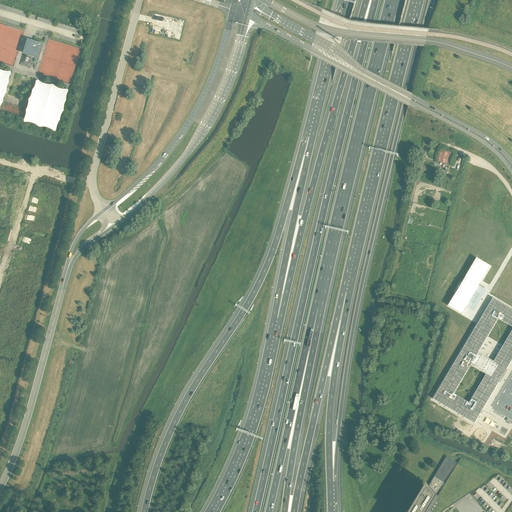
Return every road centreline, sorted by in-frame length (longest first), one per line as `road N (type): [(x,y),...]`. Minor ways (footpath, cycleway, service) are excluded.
road 1 (motorway): [(375,0),(255,511)]
road 2 (motorway): [(329,481),(354,317),(431,0)]
road 3 (motorway): [(308,137),(261,278),(179,411),(144,511)]
road 4 (motorway): [(365,0),(277,318)]
road 5 (motorway): [(317,307),(392,0)]
road 6 (tertiary): [(248,18),(456,125),(511,172)]
road 7 (tertiary): [(511,163),(488,139),(251,6)]
road 8 (motorway): [(345,292),(416,0)]
road 9 (primary): [(115,223),(173,171),(203,130),(248,18)]
road 10 (primary): [(233,11),(193,115),(152,169),(104,210)]
road 11 (primary): [(0,490),(69,263)]
road 12 (motorway): [(295,511),(345,292)]
road 13 (motorway): [(268,511),(317,307)]
road 14 (motorway): [(284,511),(317,307)]
road 15 (motorway): [(277,318),(249,430),(212,511)]
road 16 (motorway): [(329,481),(345,292)]
road 17 (motorway): [(308,137),(277,318)]
road 18 (unclassified): [(134,20),(92,178)]
road 19 (motorway): [(345,0),(308,137)]
